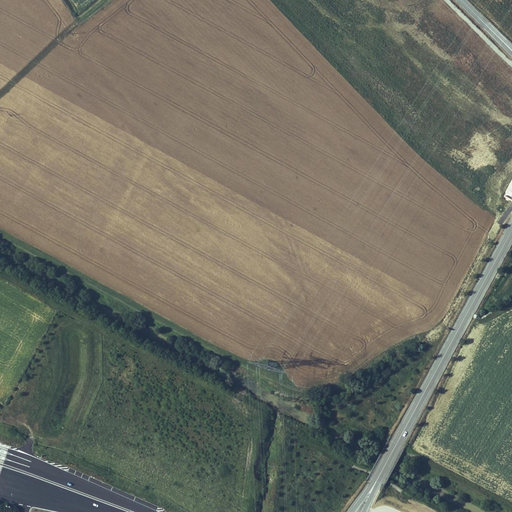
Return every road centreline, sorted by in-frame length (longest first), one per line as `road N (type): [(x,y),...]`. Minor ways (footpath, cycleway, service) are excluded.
road 1 (primary): [(511,229),(376,481)]
road 2 (motorway): [(0,464),(134,511)]
